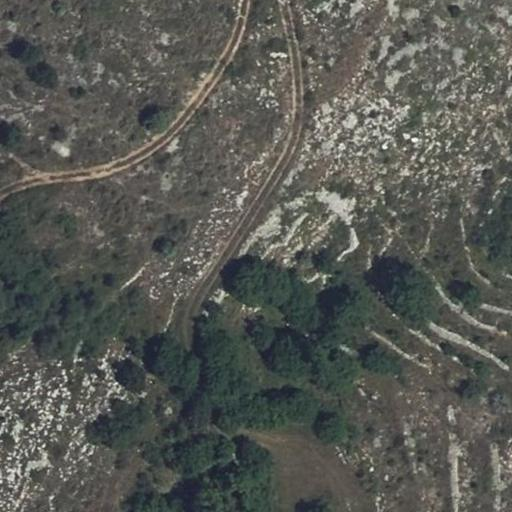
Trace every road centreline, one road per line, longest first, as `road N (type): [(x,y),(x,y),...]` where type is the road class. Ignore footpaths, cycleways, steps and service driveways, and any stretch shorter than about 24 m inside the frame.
road 1 (track): [(289,0),(300,115),(192,315),(192,371),(227,441)]
road 2 (track): [(0,194),(11,185),(89,175),(158,147),(214,78),(244,0)]
